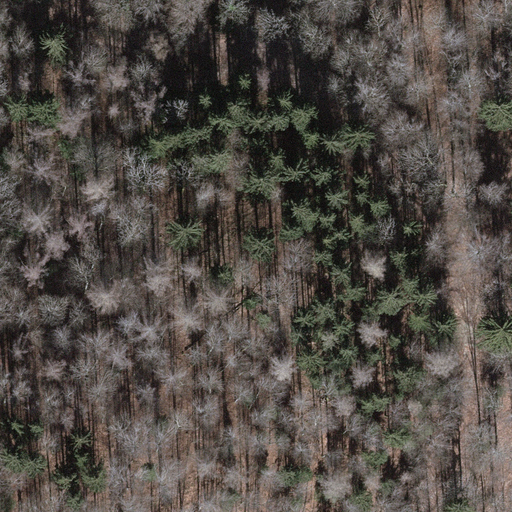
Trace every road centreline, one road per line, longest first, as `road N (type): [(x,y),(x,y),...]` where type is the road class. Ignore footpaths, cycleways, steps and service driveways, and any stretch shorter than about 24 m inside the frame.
road 1 (track): [(61,5),(196,30),(306,77),(415,163),(479,300),(471,410),(418,511)]
road 2 (track): [(243,0),(252,54),(193,85),(102,56),(61,5),(0,10)]
